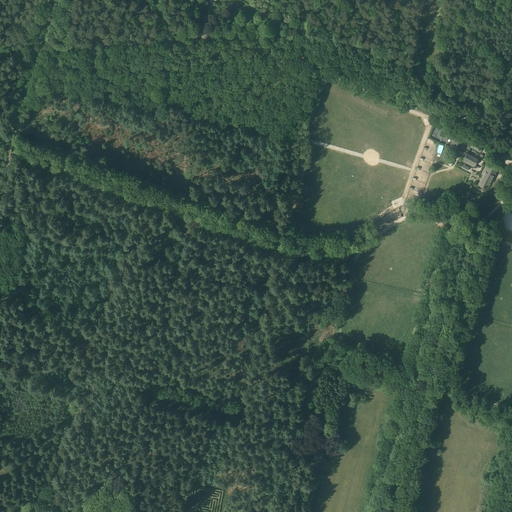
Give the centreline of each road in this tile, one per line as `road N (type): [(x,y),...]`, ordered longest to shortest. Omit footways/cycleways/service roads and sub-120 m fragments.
road 1 (unclassified): [(511,116),(443,90),(378,51),(310,32),(42,50)]
road 2 (track): [(392,511),(478,201)]
road 3 (unclassified): [(0,189),(42,50)]
